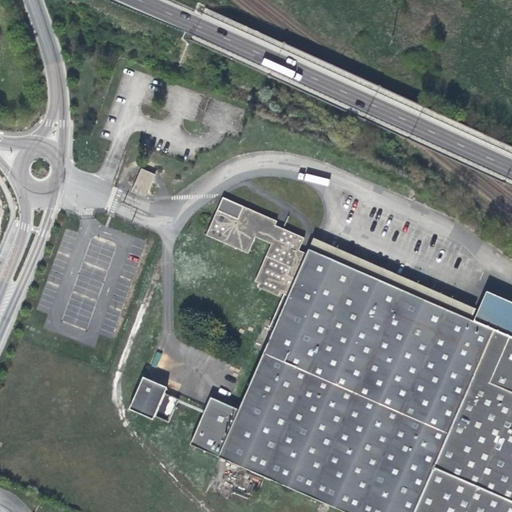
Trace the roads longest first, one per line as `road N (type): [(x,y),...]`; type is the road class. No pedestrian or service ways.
road 1 (primary): [(135,0),(511,169)]
road 2 (tertiary): [(32,0),(57,87),(47,150)]
road 3 (tertiary): [(41,189),(0,311)]
